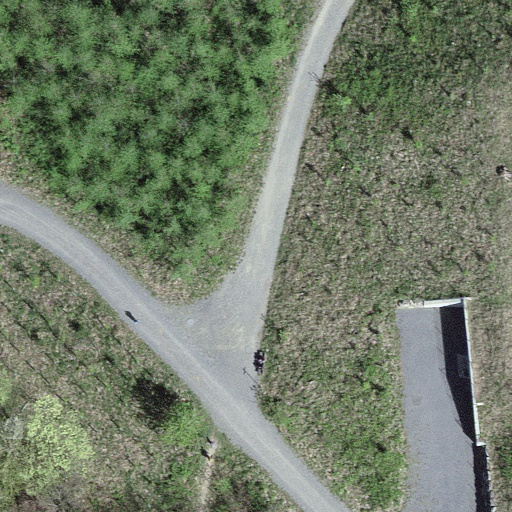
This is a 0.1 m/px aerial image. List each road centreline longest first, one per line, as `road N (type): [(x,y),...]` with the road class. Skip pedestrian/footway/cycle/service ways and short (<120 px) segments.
road 1 (track): [(333,0),(263,209),(214,511)]
road 2 (track): [(333,511),(92,251),(0,205)]
road 3 (track): [(444,511),(430,322)]
